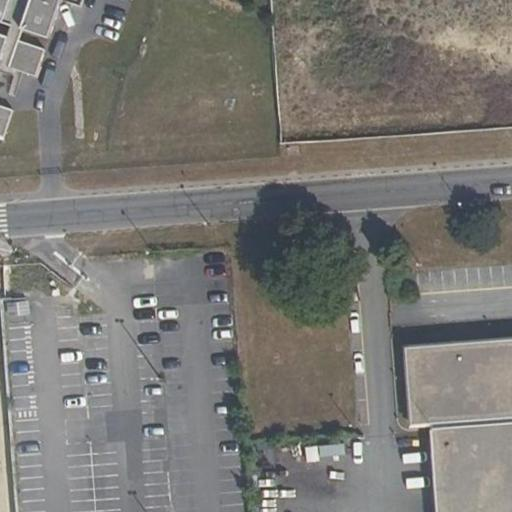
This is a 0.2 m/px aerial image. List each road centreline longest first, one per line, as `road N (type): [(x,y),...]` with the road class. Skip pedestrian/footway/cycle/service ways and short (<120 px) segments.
road 1 (residential): [(511,185),(0,222)]
road 2 (unknown): [(125,298),(176,280),(194,282),(206,297),(220,511)]
road 3 (unknown): [(125,298),(144,511)]
road 4 (unknown): [(511,62),(317,79)]
road 5 (unknown): [(71,511),(58,318)]
